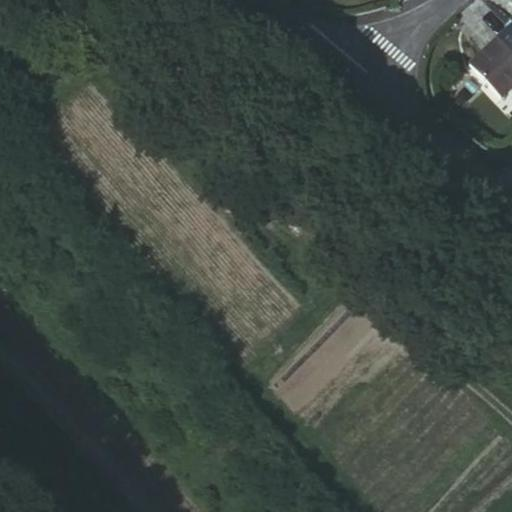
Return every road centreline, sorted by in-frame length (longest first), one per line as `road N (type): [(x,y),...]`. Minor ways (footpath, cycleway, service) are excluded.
road 1 (tertiary): [(511,212),(341,68)]
road 2 (tertiary): [(341,68),(238,0)]
road 3 (residential): [(341,68),(443,0)]
